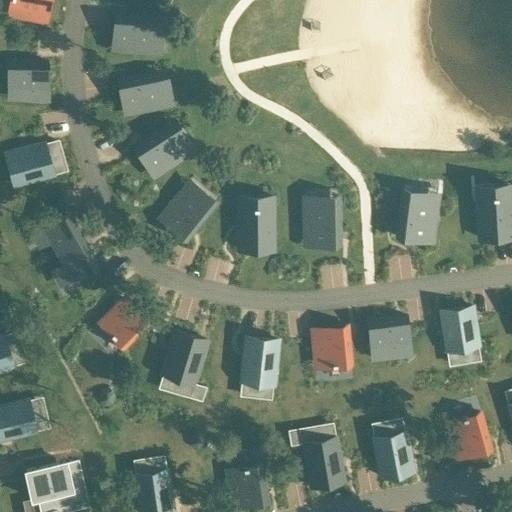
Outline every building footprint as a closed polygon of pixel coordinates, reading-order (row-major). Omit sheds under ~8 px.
[(9,0),(9,5),(21,7),(20,13),(42,17),(43,11),(46,11),(47,0),(9,0)] [(152,15),(115,12),(113,40),(116,40),(116,46),(137,48),(138,41),(150,42),(152,15)] [(35,59),(8,60),(10,87),(29,87),(29,97),(44,96),(44,86),(47,86),(46,58),(42,59),(42,54),(34,54),(35,59)] [(155,70),(118,77),(119,82),(119,84),(122,94),(122,98),(124,104),(127,103),(128,110),(149,105),(148,99),(160,96),(155,70)] [(166,124),(135,144),(150,168),(152,166),(156,171),(174,159),(171,154),(181,147),(166,124)] [(44,141),(5,152),(6,155),(4,156),(5,161),(7,160),(14,183),(28,179),(29,184),(36,182),(35,177),(53,172),(44,141)] [(175,196),(161,213),(166,217),(164,220),(186,238),(210,208),(188,190),(180,200),(175,196)] [(454,196),(457,239),(485,237),(483,194),(454,196)] [(384,195),(379,233),(407,236),(408,233),(414,234),(417,212),(410,211),(412,199),(384,195)] [(239,204),(239,247),(268,247),(268,204),(239,204)] [(311,239),(311,243),(339,242),(338,204),(310,205),(310,217),(304,217),(305,240),(311,239)] [(58,250),(84,236),(82,232),(87,230),(83,224),(79,226),(76,220),(78,219),(75,215),(73,216),(70,210),(48,223),(54,234),(51,236),(58,250)] [(84,236),(58,250),(66,264),(69,262),(76,273),(98,261),(95,256),(97,255),(95,250),(93,252),(90,245),(94,243),(90,237),(86,239),(84,236)] [(104,325),(123,344),(141,326),(144,330),(150,325),(146,321),(150,318),(130,299),(128,301),(123,296),(108,312),(112,316),(104,325)] [(445,330),(448,349),(480,344),(474,304),(471,304),(470,302),(466,303),(466,305),(442,309),(444,323),(440,324),(441,331),(445,330)] [(396,314),(370,317),(374,345),(392,342),(394,353),(409,351),(407,341),(411,340),(408,313),(404,314),(403,309),(396,310),(396,314)] [(322,364),(350,362),(346,324),(319,327),(319,330),(313,331),(315,352),(321,352),(322,364)] [(169,348),(162,371),(193,380),(206,337),(203,336),(204,334),(199,332),(199,335),(175,328),(171,341),(167,340),(164,347),(169,348)] [(270,335),(246,332),(244,346),(239,346),(239,353),(244,354),(241,377),(273,381),(278,336),(275,335),(275,333),(270,333),(270,335)] [(3,333),(0,333),(0,367),(13,363),(3,333)] [(0,388),(13,384),(10,374),(0,377),(0,388)] [(189,392),(200,396),(204,383),(193,380),(189,392)] [(100,387),(96,393),(98,400),(104,404),(111,402),(115,396),(113,389),(107,385),(100,387)] [(27,397),(0,403),(0,436),(5,435),(6,440),(13,438),(12,434),(35,428),(27,397)] [(463,453),(490,446),(489,441),(493,440),(491,433),(487,434),(480,410),(453,417),(457,429),(450,431),(456,452),(463,450),(463,453)] [(301,428),(290,430),(292,442),(304,440),(301,428)] [(188,436),(190,443),(196,447),(204,445),(207,439),(206,432),(199,429),(192,430),(188,436)] [(404,429),(373,436),(380,475),(384,474),(384,477),(389,476),(388,474),(412,469),(409,455),(414,454),(413,447),(408,448),(404,429)] [(319,483),(343,479),(341,465),(345,464),(344,457),(339,458),(335,435),(304,440),(311,485),(314,484),(315,487),(320,486),(319,483)] [(37,469),(27,471),(28,477),(25,477),(26,482),(29,482),(30,485),(25,486),(27,493),(31,492),(35,511),(54,511),(67,509),(67,510),(76,508),(76,507),(80,506),(76,488),(84,487),(77,458),(37,467),(37,469)] [(261,462),(234,466),(236,478),(229,479),(233,501),(239,500),(240,503),(267,498),(266,494),(271,493),(270,486),(265,487),(261,462)] [(166,467),(134,472),(140,511),(170,511),(173,511),(171,498),(175,497),(174,490),(170,491),(166,467)]
